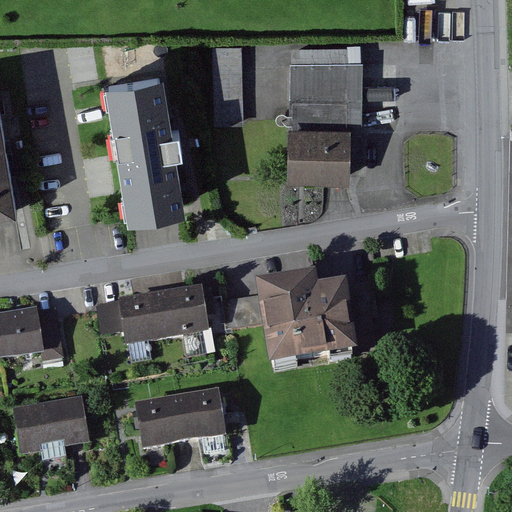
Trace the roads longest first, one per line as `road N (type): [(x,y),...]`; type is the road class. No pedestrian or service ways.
road 1 (residential): [(0,289),(487,210)]
road 2 (residential): [(76,511),(471,447)]
road 3 (unclassified): [(487,210),(471,447)]
road 4 (unclassified): [(482,0),(487,210)]
